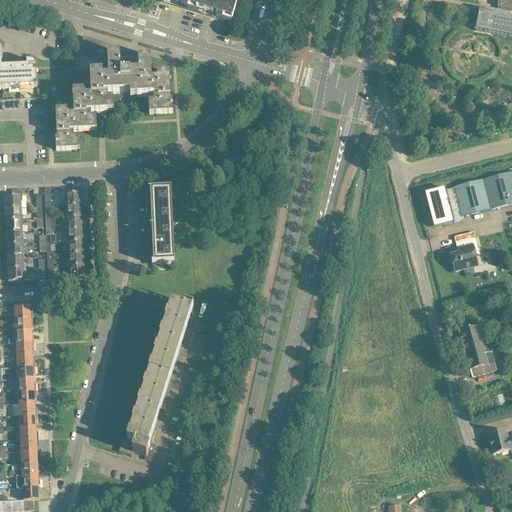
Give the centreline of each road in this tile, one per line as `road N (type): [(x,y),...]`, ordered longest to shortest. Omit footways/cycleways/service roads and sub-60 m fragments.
road 1 (tertiary): [(325,83),(234,511)]
road 2 (tertiary): [(253,511),(355,98)]
road 3 (unclassified): [(384,121),(361,177),(302,511)]
road 4 (residential): [(492,511),(399,174)]
road 5 (residential): [(75,450),(150,474),(201,308)]
road 6 (residential): [(119,174),(163,163),(203,139),(234,104),(252,62)]
road 7 (residential): [(75,450),(115,288)]
road 8 (residential): [(120,23),(252,62)]
